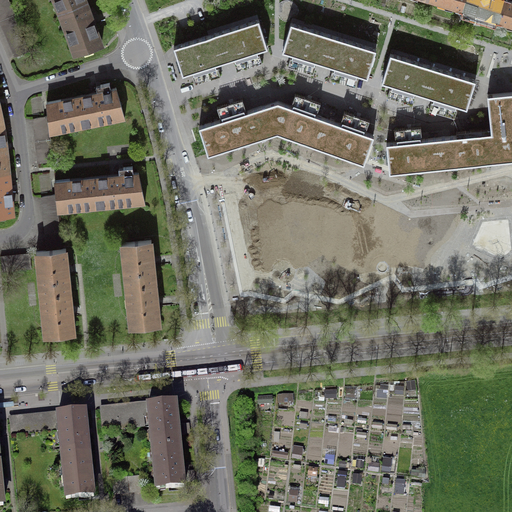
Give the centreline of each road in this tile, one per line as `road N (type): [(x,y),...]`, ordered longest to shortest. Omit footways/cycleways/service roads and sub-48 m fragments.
road 1 (tertiary): [(211,360),(195,224),(144,50)]
road 2 (primary): [(511,328),(256,356)]
road 3 (residential): [(0,237),(16,233),(27,215),(14,93)]
road 4 (residential): [(219,504),(211,360)]
road 5 (residential): [(14,93),(144,50)]
